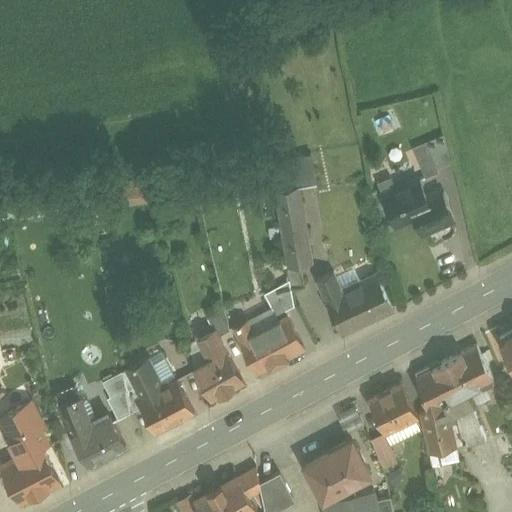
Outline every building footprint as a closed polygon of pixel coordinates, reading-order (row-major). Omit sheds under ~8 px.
[(453,159),(441,134),(412,146),(424,172),(453,159)] [(311,152),(279,157),(284,187),(274,188),(288,265),(301,262),(313,260),(300,185),(316,182),(311,152)] [(257,161),(235,167),(237,177),(259,172),(257,161)] [(219,168),(193,172),(195,187),(221,183),(219,168)] [(148,175),(90,184),(94,207),(151,199),(148,175)] [(419,177),(382,193),(395,222),(413,215),(432,206),(427,194),(419,177)] [(420,231),(450,218),(437,189),(427,194),(432,206),(413,215),(420,231)] [(66,190),(5,200),(8,215),(29,211),(69,205),(66,190)] [(5,200),(0,200),(0,223),(1,227),(10,226),(8,215),(5,200)] [(301,262),(288,265),(290,279),(292,287),(305,284),(301,262)] [(377,272),(343,289),(334,271),(317,278),(342,332),(394,307),(377,272)] [(290,279),(265,292),(278,318),(288,313),(286,309),(295,305),(293,301),(294,300),(292,287),(290,279)] [(225,307),(207,314),(214,328),(215,328),(219,335),(230,329),(225,307)] [(278,318),(254,331),(247,318),(233,325),(240,338),(239,339),(256,373),(305,348),(305,347),(288,313),(278,318)] [(214,328),(199,337),(210,356),(194,365),(212,397),(244,380),(219,335),(215,328),(214,328)] [(511,328),(499,335),(511,359),(511,328)] [(477,343),(440,361),(439,359),(417,370),(418,372),(416,373),(428,408),(467,390),(479,384),(483,387),(492,382),(492,378),(494,377),(477,343)] [(147,357),(128,367),(143,396),(163,385),(147,357)] [(29,368),(6,373),(11,398),(34,394),(29,368)] [(111,395),(107,396),(118,418),(131,411),(124,368),(104,379),(111,395)] [(143,396),(139,398),(155,428),(194,407),(177,378),(163,385),(143,396)] [(401,380),(369,396),(386,430),(418,415),(401,380)] [(467,390),(428,408),(420,410),(432,462),(459,456),(457,445),(449,415),(473,403),(467,390)] [(79,396),(61,404),(73,433),(91,424),(79,396)] [(486,438),(473,403),(449,415),(457,445),(486,438)] [(73,433),(72,433),(88,465),(127,445),(111,413),(91,424),(73,433)] [(371,437),(384,464),(399,457),(386,430),(371,437)] [(395,511),(391,494),(379,497),(377,485),(330,497),(374,474),(353,433),(302,461),(313,482),(323,500),(325,511),(395,511)] [(511,451),(508,436),(497,438),(501,456),(511,453),(511,451)] [(41,443),(1,463),(20,500),(59,479),(41,443)] [(257,464),(243,473),(254,492),(262,488),(260,480),(257,464)] [(399,467),(388,475),(393,483),(405,475),(399,467)] [(268,511),(296,497),(281,469),(260,480),(262,488),(266,511),(268,511)] [(238,473),(193,500),(199,511),(250,511),(258,508),(238,473)]
